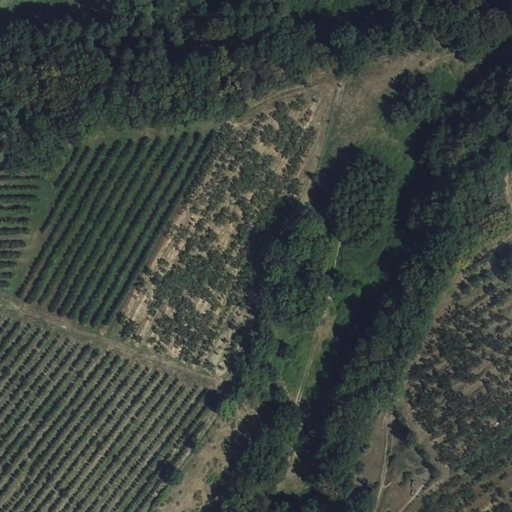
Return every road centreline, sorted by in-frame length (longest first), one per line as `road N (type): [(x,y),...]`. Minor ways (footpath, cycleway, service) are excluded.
road 1 (track): [(198,377),(0,301)]
road 2 (track): [(261,266),(257,327),(239,369),(228,380),(198,377)]
road 3 (track): [(198,377),(261,266)]
